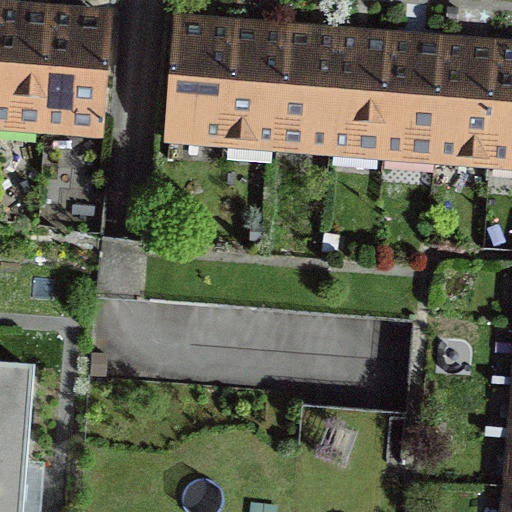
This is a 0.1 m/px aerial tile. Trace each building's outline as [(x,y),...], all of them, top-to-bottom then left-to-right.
[(70,8),(22,4),(0,2),(0,133),(104,141),(114,12),(70,8)] [(511,42),(466,39),(414,35),(362,31),(316,27),(263,23),(211,19),(174,16),(164,145),(511,172),(511,42)] [(334,258),(336,237),(321,236),(319,257),(334,258)] [(511,511),(511,367),(500,511),(511,511)] [(0,511),(25,511),(36,373),(0,370),(0,511)]
